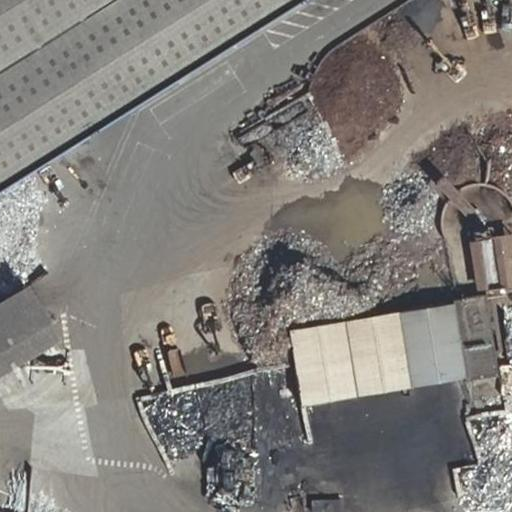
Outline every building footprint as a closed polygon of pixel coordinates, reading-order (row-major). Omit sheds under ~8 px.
[(0,0),(0,183),(120,107),(51,0),(0,0)] [(51,0),(120,107),(289,0),(51,0)] [(0,368),(55,336),(23,282),(0,296),(0,368)] [(497,374),(484,293),(452,298),(452,301),(464,376),(465,379),(497,374)] [(464,376),(452,301),(396,310),(408,385),(464,376)] [(252,478),(249,492),(278,499),(281,485),(252,478)]
